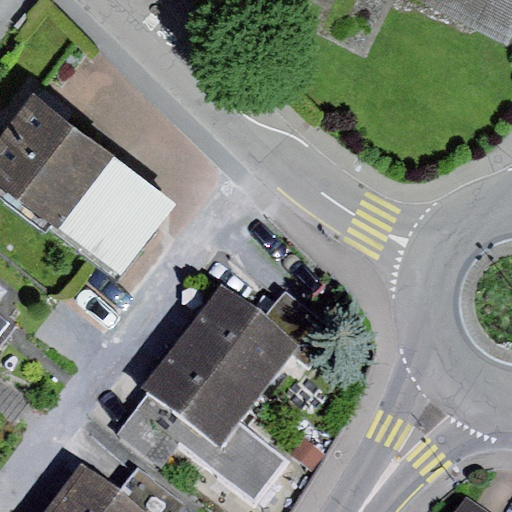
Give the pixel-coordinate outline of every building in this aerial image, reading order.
[(511,45),(511,0),(410,0),(510,50),(511,45)] [(174,207),(33,100),(0,143),(0,190),(118,280),(174,207)] [(0,320),(13,303),(0,293),(0,363),(18,340),(0,326),(0,320)] [(219,309),(182,358),(261,418),(323,337),(286,308),(261,341),(219,309)] [(261,418),(182,358),(133,422),(180,457),(252,511),(260,511),(288,476),(242,442),(261,418)] [(180,457),(133,422),(115,446),(162,481),(180,457)] [(114,511),(83,488),(64,511),(181,511),(139,480),(114,511)] [(492,511),(470,496),(458,511),(492,511)]
